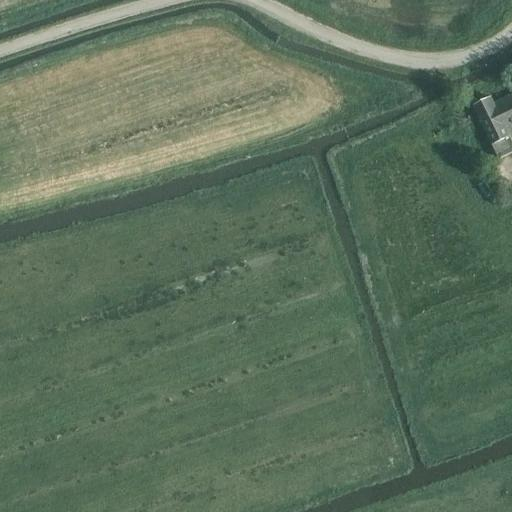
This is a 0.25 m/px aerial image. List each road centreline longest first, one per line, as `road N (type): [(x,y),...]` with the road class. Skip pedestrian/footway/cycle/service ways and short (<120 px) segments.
road 1 (unclassified): [(251,0),(369,53),(416,62),(464,59),(511,38)]
road 2 (unclassified): [(0,51),(172,0)]
